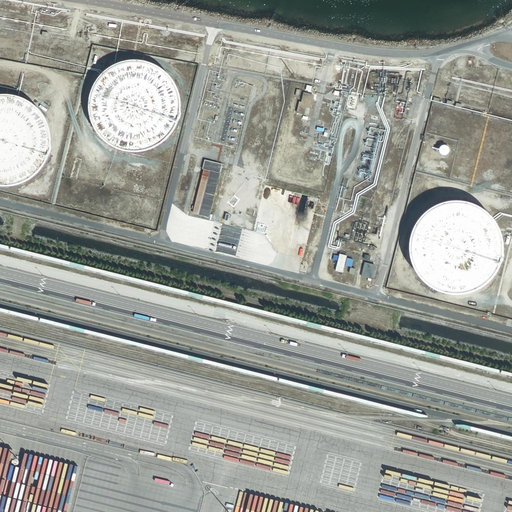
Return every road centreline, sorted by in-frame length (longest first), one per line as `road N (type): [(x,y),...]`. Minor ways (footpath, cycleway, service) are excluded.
road 1 (unclassified): [(0,280),(511,409)]
road 2 (unclassified): [(511,399),(0,271)]
